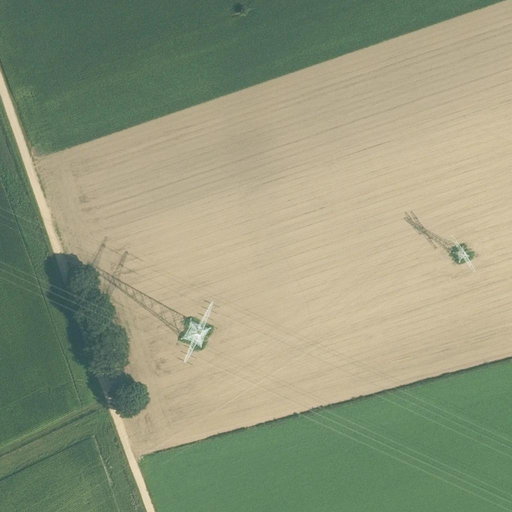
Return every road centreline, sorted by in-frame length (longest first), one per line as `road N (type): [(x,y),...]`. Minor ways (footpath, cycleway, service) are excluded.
road 1 (track): [(0,79),(152,511)]
road 2 (track): [(0,460),(113,403)]
